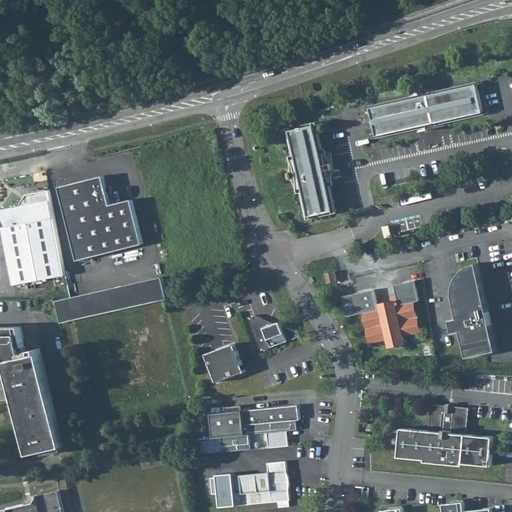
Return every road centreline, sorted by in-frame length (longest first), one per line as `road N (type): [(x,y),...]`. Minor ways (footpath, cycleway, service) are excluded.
road 1 (secondary): [(488,0),(245,80),(0,148)]
road 2 (secondary): [(225,100),(511,8)]
road 3 (residential): [(333,511),(344,363),(273,255)]
road 4 (secondary): [(0,149),(79,138),(225,100)]
road 5 (residential): [(273,255),(245,200),(225,100)]
